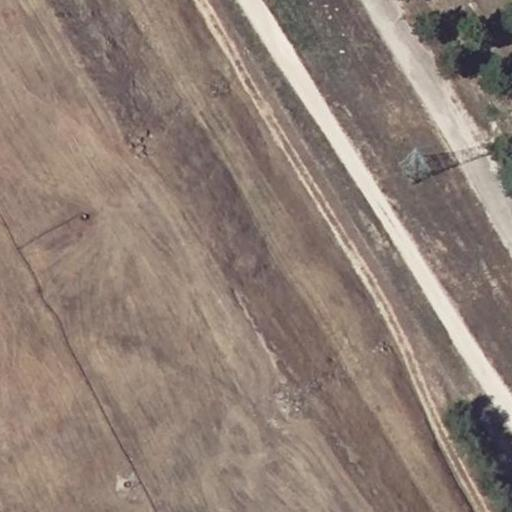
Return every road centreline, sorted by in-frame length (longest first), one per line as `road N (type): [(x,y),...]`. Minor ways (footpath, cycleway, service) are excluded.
road 1 (track): [(485,511),(385,306),(200,0)]
road 2 (track): [(253,0),(511,416)]
road 3 (track): [(373,0),(511,237)]
